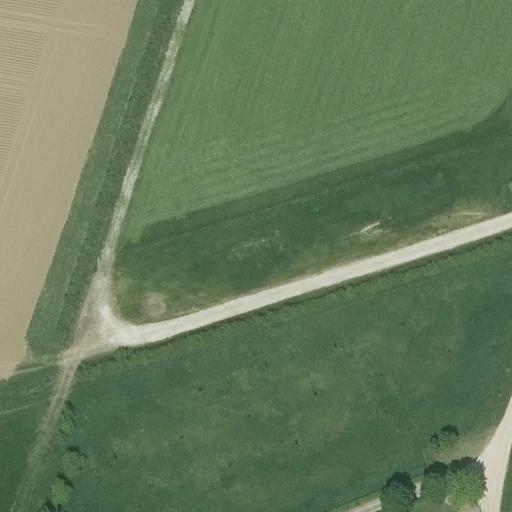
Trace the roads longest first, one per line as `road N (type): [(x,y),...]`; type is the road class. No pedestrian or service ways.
road 1 (track): [(511,224),(125,344),(86,342)]
road 2 (unknown): [(511,421),(467,464),(340,511)]
